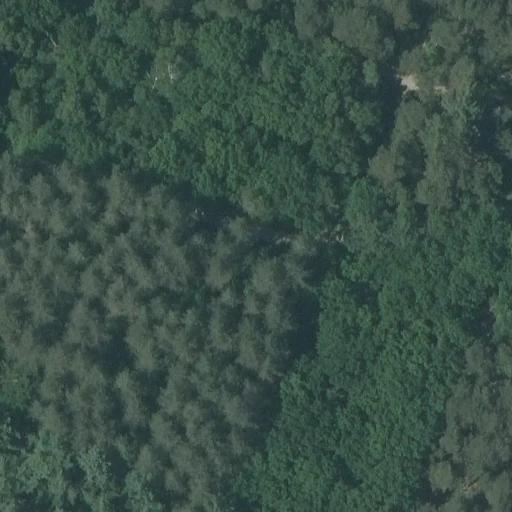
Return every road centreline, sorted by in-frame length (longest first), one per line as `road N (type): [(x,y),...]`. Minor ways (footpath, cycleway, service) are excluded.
road 1 (track): [(0,166),(295,244),(344,245),(511,210)]
road 2 (unknown): [(511,83),(398,92),(0,41)]
road 3 (track): [(415,511),(511,254)]
road 4 (track): [(344,245),(433,0)]
